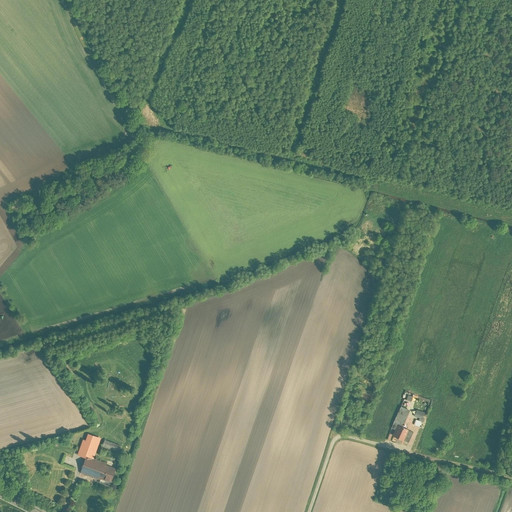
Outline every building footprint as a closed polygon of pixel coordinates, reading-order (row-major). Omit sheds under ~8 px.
[(391,428),(395,430),(397,425),(401,427),(403,422),(404,423),(410,411),(400,407),(393,423),(391,428)] [(414,416),(419,418),(419,421),(415,419),(414,425),(419,427),(424,413),(416,410),(414,416)] [(401,427),(397,425),(395,430),(392,436),(403,442),(403,441),(408,430),(401,427)] [(413,432),(408,430),(403,441),(408,443),(413,432)] [(103,438),(90,433),(87,440),(85,439),(80,454),(88,457),(82,473),(112,483),(117,470),(107,466),(108,463),(95,458),(103,438)] [(120,445),(104,439),(101,446),(117,452),(120,445)]
